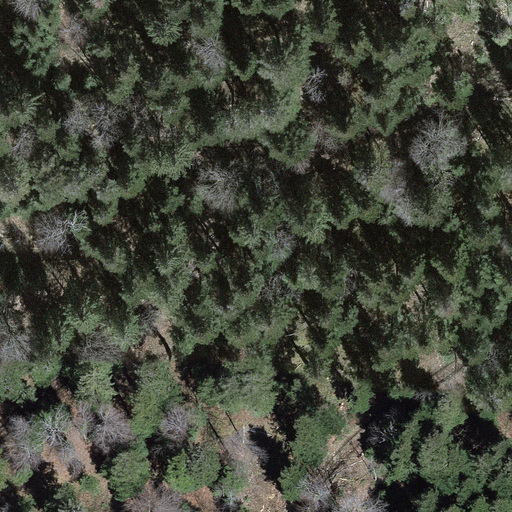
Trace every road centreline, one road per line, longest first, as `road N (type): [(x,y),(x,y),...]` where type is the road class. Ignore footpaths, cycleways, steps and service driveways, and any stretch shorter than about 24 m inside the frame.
road 1 (track): [(511,18),(243,169),(0,396)]
road 2 (track): [(284,511),(472,297),(511,264)]
